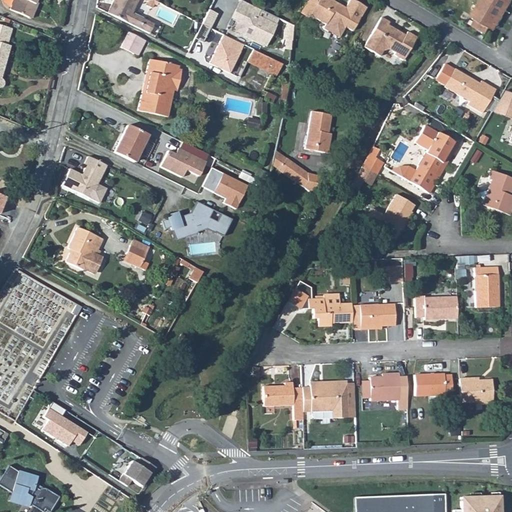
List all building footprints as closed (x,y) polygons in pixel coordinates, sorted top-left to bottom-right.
[(12,0),(8,10),(17,14),(30,20),(37,4),(35,3),(35,0),(12,0)] [(113,0),(107,13),(149,34),(154,23),(133,12),(138,0),(142,0),(147,2),(146,5),(151,8),(153,5),(159,8),(161,4),(153,0),(113,0)] [(260,9),(241,0),(235,0),(232,7),(240,11),(231,29),(265,46),(275,25),(257,16),(260,9)] [(309,18),(310,16),(319,0),(306,0),(300,12),(309,18)] [(322,29),(338,38),(344,27),(351,31),(365,7),(354,0),(350,0),(346,8),(344,12),(337,8),(339,4),(331,0),(319,0),(310,16),(324,25),(322,29)] [(511,0),(479,0),(470,15),(475,18),(471,25),(486,33),(490,27),(492,23),(497,26),(511,0)] [(364,48),(380,57),(384,51),(389,50),(396,54),(395,56),(404,62),(418,39),(408,33),(406,37),(388,26),(390,23),(382,18),(364,48)] [(210,28),(202,24),(194,39),(203,43),(210,28)] [(12,29),(0,25),(0,88),(1,88),(2,87),(4,86),(4,83),(4,82),(3,81),(2,80),(1,79),(10,46),(7,45),(12,29)] [(125,30),(117,46),(134,55),(142,39),(125,30)] [(243,45),(223,35),(209,64),(229,74),(243,45)] [(247,61),(260,68),(266,56),(253,50),(247,61)] [(260,68),(276,75),(282,64),(266,56),(260,68)] [(137,111),(167,117),(172,91),(177,92),(182,71),(177,69),(178,66),(149,59),(146,71),(149,71),(144,91),(141,91),(137,111)] [(453,68),(442,87),(467,102),(465,105),(480,114),(494,91),(479,82),(478,84),(453,68)] [(285,100),(288,79),(283,78),(280,99),(285,100)] [(511,93),(503,90),(490,111),(510,119),(511,115),(511,93)] [(303,149),(326,154),(328,140),(326,133),(329,115),(309,112),(303,149)] [(245,126),(258,129),(259,120),(247,117),(245,126)] [(113,152),(134,163),(147,136),(127,125),(113,152)] [(433,174),(451,143),(422,125),(412,143),(424,150),(406,182),(427,194),(437,177),(433,174)] [(433,174),(437,177),(456,146),(451,143),(433,174)] [(168,151),(160,168),(182,179),(186,171),(199,178),(207,162),(178,147),(174,154),(168,151)] [(370,147),(360,167),(373,174),(380,163),(371,158),(376,150),(370,147)] [(70,170),(62,186),(99,205),(106,190),(97,186),(107,167),(88,157),(84,165),(87,166),(83,173),(85,174),(83,177),(70,170)] [(276,171),(295,183),(303,172),(284,159),(276,171)] [(373,174),(360,167),(354,178),(367,185),(373,174)] [(211,169),(202,187),(225,199),(222,204),(236,211),(248,187),(211,169)] [(241,171),(238,177),(255,186),(258,180),(241,171)] [(479,205),(507,216),(511,203),(511,197),(508,196),(511,186),(511,180),(489,172),(487,180),(488,180),(479,205)] [(374,228),(393,239),(398,229),(400,230),(410,213),(409,212),(412,206),(393,195),(374,228)] [(167,219),(161,221),(164,230),(171,227),(174,241),(186,237),(197,234),(196,232),(205,230),(213,234),(214,233),(222,237),(231,220),(195,202),(189,214),(178,217),(177,212),(166,216),(167,219)] [(64,262),(84,272),(85,271),(93,274),(101,257),(98,256),(100,252),(97,251),(102,240),(77,228),(66,252),(68,253),(64,262)] [(133,239),(130,245),(145,253),(148,247),(133,239)] [(125,254),(133,259),(130,264),(144,271),(147,264),(141,260),(145,253),(130,245),(125,254)] [(122,260),(130,264),(133,259),(125,254),(122,260)] [(189,264),(181,259),(179,263),(187,268),(189,264)] [(195,268),(188,279),(195,283),(201,272),(195,268)] [(471,269),(473,308),(497,308),(496,275),(484,276),(484,268),(471,269)] [(495,268),(484,268),(484,276),(496,275),(495,268)] [(285,302),(298,309),(305,296),(292,289),(285,302)] [(349,304),(335,304),(335,295),(321,295),(321,299),(305,300),(306,310),(310,310),(310,319),(315,319),(315,328),(329,327),(329,324),(350,324),(349,304)] [(454,298),(421,299),(421,297),(412,298),(413,318),(422,318),(422,321),(455,320),(454,298)] [(76,304),(71,313),(76,316),(82,307),(76,304)] [(357,306),(358,331),(379,330),(379,327),(393,327),(392,305),(357,306)] [(367,382),(367,399),(367,402),(396,401),(396,410),(406,410),(405,377),(397,377),(397,374),(379,374),(379,377),(367,378),(367,382)] [(412,375),(413,397),(450,396),(449,375),(442,375),(442,374),(412,375)] [(457,379),(458,404),(491,403),(490,380),(477,381),(465,381),(465,379),(457,379)] [(367,382),(359,382),(360,399),(367,399),(367,382)] [(300,388),(290,388),(290,383),(282,384),(282,386),(261,387),(261,407),(291,407),(291,421),(301,420),(301,413),(300,388)] [(300,388),(301,413),(309,413),(309,417),(312,420),(346,419),(345,400),(352,400),(352,383),(307,385),(307,388),(300,388)] [(52,402),(42,417),(47,420),(41,430),(54,438),(56,435),(59,437),(57,440),(67,446),(79,428),(61,416),(65,410),(52,402)] [(244,438),(244,447),(255,447),(255,438),(244,438)] [(155,468),(140,459),(136,465),(131,462),(118,481),(126,487),(130,481),(140,487),(149,474),(150,475),(155,468)] [(10,465),(0,480),(0,484),(12,492),(9,502),(28,509),(30,503),(44,511),(45,509),(49,511),(50,511),(60,497),(47,489),(46,488),(44,488),(43,488),(41,488),(39,489),(35,486),(38,478),(18,473),(10,465)] [(470,499),(461,499),(461,511),(481,511),(481,497),(480,498),(479,494),(469,494),(470,499)] [(501,511),(501,498),(493,499),(493,494),(483,494),(483,497),(481,497),(481,511),(501,511)] [(354,511),(443,511),(443,496),(354,499),(354,511)]
